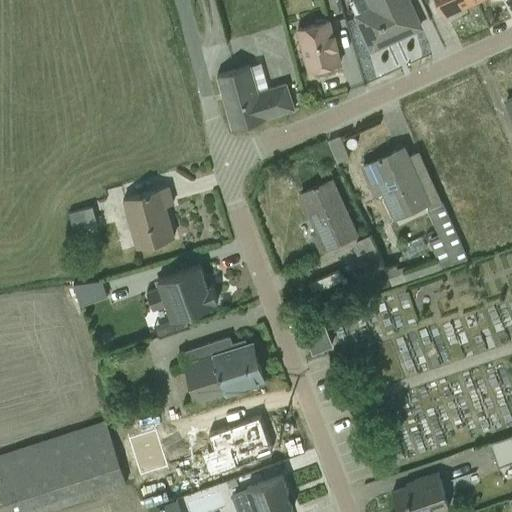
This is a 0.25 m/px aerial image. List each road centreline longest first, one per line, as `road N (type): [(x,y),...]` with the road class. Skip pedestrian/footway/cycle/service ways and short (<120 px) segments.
road 1 (residential): [(348,511),(224,155)]
road 2 (residential): [(511,33),(224,155)]
road 3 (residential): [(224,155),(179,0)]
